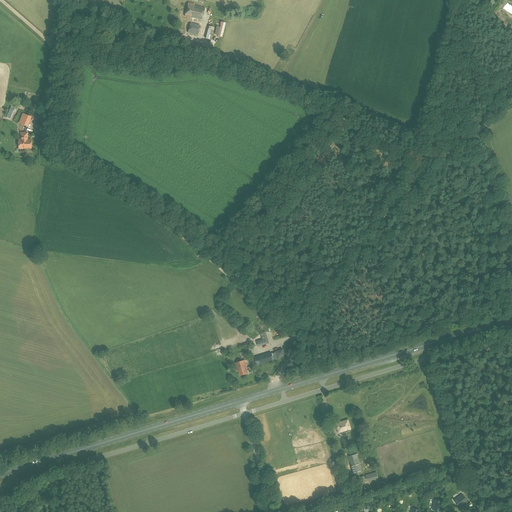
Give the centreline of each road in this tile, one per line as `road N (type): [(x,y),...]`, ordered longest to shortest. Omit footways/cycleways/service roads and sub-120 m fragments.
road 1 (track): [(303,338),(151,215),(40,151),(50,42),(0,0)]
road 2 (track): [(454,148),(208,46),(78,6),(60,7),(50,42)]
road 3 (track): [(511,105),(410,181),(303,338)]
road 4 (unclassified): [(0,487),(245,413)]
road 5 (primary): [(0,475),(241,402)]
road 6 (primary): [(281,390),(511,318)]
road 7 (unclassified): [(285,401),(511,331)]
road 8 (track): [(413,178),(460,0)]
